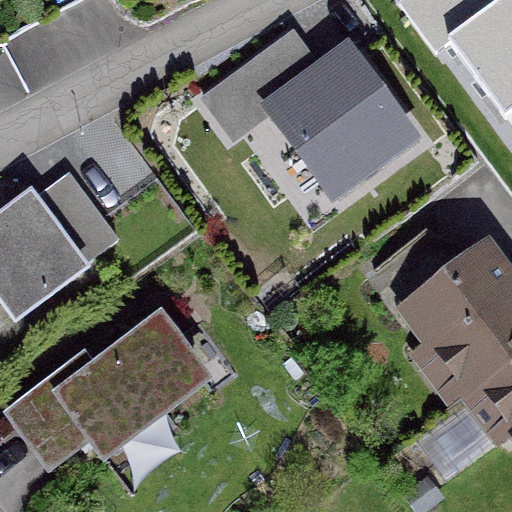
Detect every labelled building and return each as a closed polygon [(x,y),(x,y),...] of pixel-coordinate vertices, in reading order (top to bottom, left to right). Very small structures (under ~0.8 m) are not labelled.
[(495,0),(404,0),(399,5),(436,55),(450,44),(505,120),(511,115),(511,0),(505,0),(499,5),(495,0)] [(347,59),(322,76),(293,36),(244,72),(333,193),(406,139),(347,59)] [(84,271),(30,199),(0,221),(0,300),(16,322),(84,271)] [(511,290),(489,260),(413,317),(470,393),(482,384),(511,362),(511,290)] [(97,451),(201,374),(161,320),(25,421),(38,439),(70,415),(97,451)] [(511,362),(482,384),(511,425),(511,362)]
